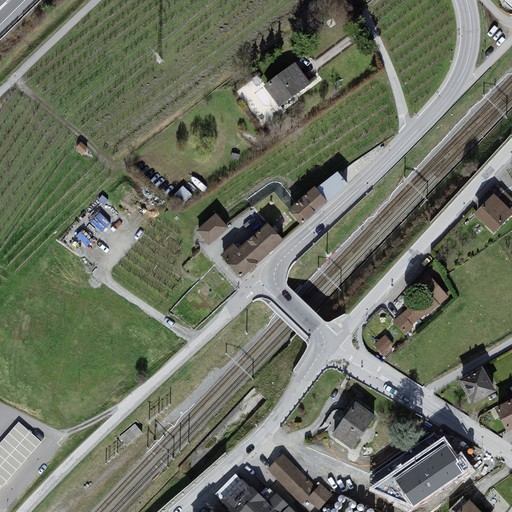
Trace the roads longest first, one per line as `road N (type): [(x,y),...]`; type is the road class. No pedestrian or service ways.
road 1 (unclassified): [(273,274),(456,84),(471,34),(466,0)]
road 2 (unclassified): [(273,274),(130,401),(22,511)]
road 3 (residential): [(324,339),(511,147)]
road 4 (residential): [(324,341),(271,424),(175,511)]
road 5 (unclassified): [(511,453),(324,341)]
road 6 (track): [(99,0),(0,92)]
